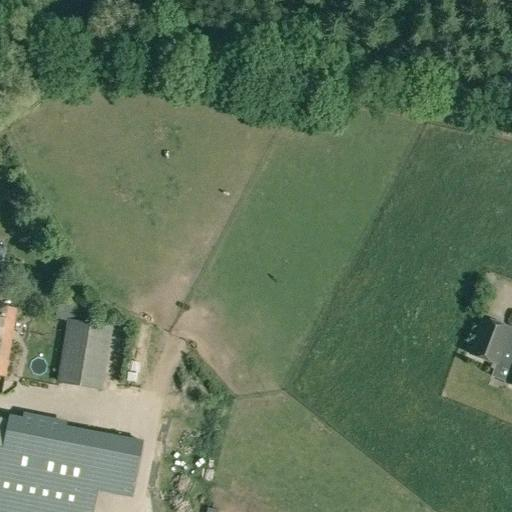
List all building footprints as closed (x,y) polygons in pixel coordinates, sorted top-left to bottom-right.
[(35,284),(33,296),(47,298),(49,286),(35,284)] [(0,348),(9,350),(16,307),(0,304),(0,348)] [(511,332),(509,331),(510,328),(484,318),(470,353),(497,363),(497,361),(511,366),(511,373),(509,382),(511,383),(511,332)] [(102,390),(113,327),(68,320),(58,383),(102,390)] [(0,375),(5,376),(9,350),(0,348),(0,375)] [(0,420),(0,511),(81,511),(89,475),(1,457),(8,422),(0,420)]
